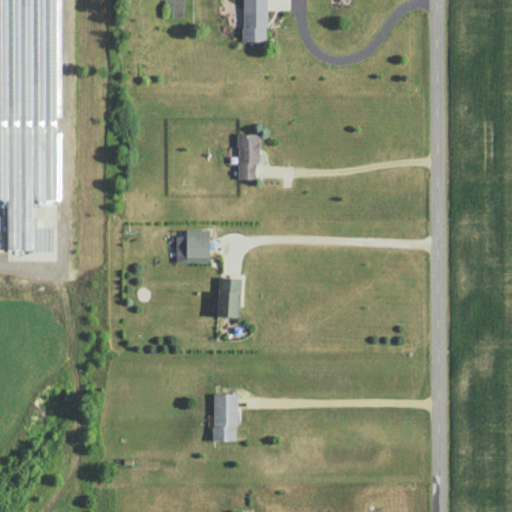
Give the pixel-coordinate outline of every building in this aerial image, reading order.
[(242,0),(241,40),(265,41),(266,0),(242,0)] [(257,179),(257,133),(237,133),(236,178),(257,179)] [(208,261),(208,228),(185,229),(185,235),(174,235),(175,261),(208,261)] [(239,277),(218,277),(216,315),(237,316),(239,277)] [(236,393),(212,393),(212,440),(236,440),(236,393)]
